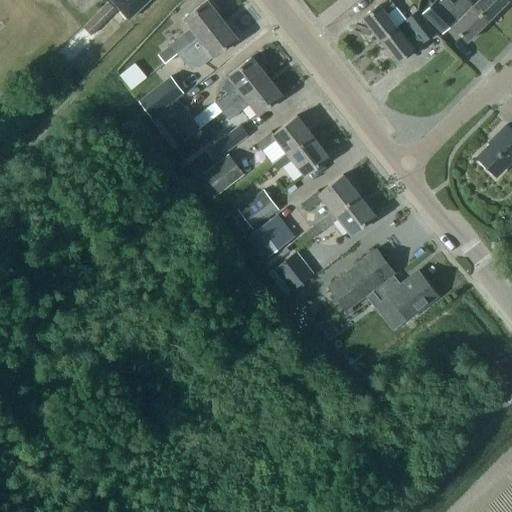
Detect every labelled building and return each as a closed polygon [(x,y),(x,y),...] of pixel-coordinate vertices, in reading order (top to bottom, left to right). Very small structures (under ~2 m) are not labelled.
[(148,0),(111,0),(119,8),(118,8),(128,19),(148,0)] [(170,45),(176,53),(220,18),(206,0),(205,0),(183,18),(191,28),(170,45)] [(361,17),(379,39),(393,28),(395,26),(386,14),(395,7),(390,0),(386,0),(379,6),(378,4),(361,17)] [(466,41),(487,20),(472,5),(471,6),(465,0),(456,0),(453,3),(449,0),(440,0),(439,1),(437,0),(435,0),(422,13),(442,35),(451,26),(466,41)] [(477,0),(472,5),(487,20),(507,1),(506,0),(477,0)] [(63,59),(116,7),(109,1),(57,53),(63,59)] [(395,26),(393,28),(379,39),(397,62),(414,49),(412,48),(422,41),(423,42),(435,33),(417,10),(405,20),(415,32),(406,40),(395,26)] [(220,18),(176,53),(183,62),(204,46),(212,56),(236,38),(220,18)] [(214,102),(220,109),(264,74),(251,57),(227,75),(235,86),(214,102)] [(264,74),(220,109),(228,120),(249,103),(257,114),(281,95),(264,74)] [(184,92),(170,75),(137,100),(151,117),(184,92)] [(164,130),(175,144),(197,127),(186,112),(164,130)] [(271,163),(272,164),(311,134),(296,115),(272,134),(271,131),(255,143),(261,150),(275,139),(285,152),(271,163)] [(511,131),(505,125),(495,135),(497,138),(477,157),(495,175),(511,157),(511,131)] [(245,137),(238,127),(217,143),(224,152),(245,137)] [(311,134),(272,164),(277,170),(291,159),(303,175),(328,156),(311,134)] [(202,173),(218,194),(244,175),(228,154),(202,173)] [(331,213),(333,215),(358,194),(342,174),(319,193),(317,190),(302,202),(307,209),(322,198),(332,211),(317,222),(318,223),(331,213)] [(237,209),(253,230),(279,210),(263,189),(237,209)] [(374,215),(358,194),(333,215),(331,213),(318,223),(323,229),(337,218),(350,234),(374,215)] [(287,242),(269,219),(245,238),(263,261),(287,242)] [(417,271),(400,285),(392,274),(393,273),(375,249),(328,286),(346,310),(371,290),(378,299),(386,292),(407,319),(437,295),(417,271)] [(314,273),(296,251),(273,269),(290,292),(314,273)] [(331,340),(340,334),(333,325),(325,331),(331,340)]
